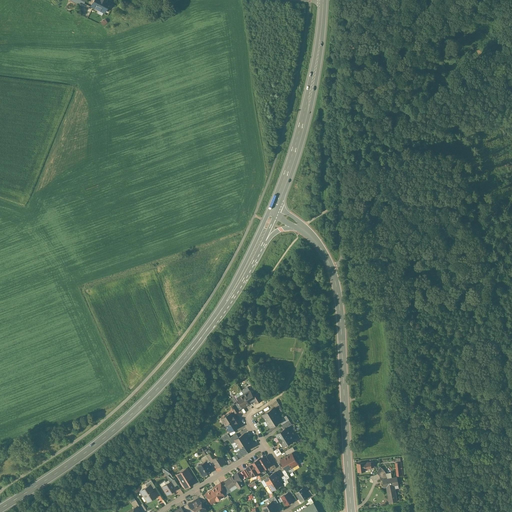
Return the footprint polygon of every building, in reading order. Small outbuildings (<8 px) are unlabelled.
[(106,0),(93,0),(90,6),(103,13),(109,2),(106,0)] [(255,399),(250,391),(244,394),(249,403),(255,399)] [(249,403),(244,394),(237,398),(243,407),(249,403)] [(276,400),(269,405),(272,409),(274,408),(279,404),(276,400)] [(272,409),(263,414),(262,417),(265,417),(266,420),(266,421),(277,413),(274,408),(272,409)] [(231,412),(226,416),(225,415),(223,416),(223,418),(224,421),(224,422),(226,425),(236,419),(235,417),(234,417),(231,412)] [(277,413),(266,421),(267,420),(269,424),(268,426),(271,427),(280,422),(282,420),(281,419),(277,413)] [(286,415),(281,419),(282,420),(280,422),(282,425),(289,420),(286,415)] [(236,419),(226,425),(230,432),(240,426),(237,421),(237,420),(236,419)] [(286,428),(276,434),(280,440),(290,434),(286,428)] [(382,431),(371,431),(372,442),(383,442),(382,431)] [(227,433),(221,437),(224,441),(229,438),(230,437),(227,433)] [(238,437),(235,439),(236,441),(238,446),(248,440),(244,433),(238,437)] [(230,437),(229,438),(232,443),(236,441),(235,439),(238,437),(236,434),(230,437)] [(290,434),(280,440),(281,442),(281,443),(283,446),(284,446),(294,440),(290,434)] [(248,440),(238,446),(241,450),(242,452),(246,450),(252,446),(248,440)] [(211,452),(206,455),(210,461),(211,462),(213,461),(212,459),(215,458),(211,452)] [(298,464),(292,453),(286,457),(292,467),(298,464)] [(206,454),(200,458),(203,463),(205,462),(206,463),(210,461),(206,455),(206,454)] [(215,458),(212,459),(213,461),(217,467),(225,462),(220,454),(215,458)] [(260,458),(250,464),(251,464),(247,467),(247,468),(251,474),(252,476),(254,475),(257,476),(257,473),(258,473),(258,472),(264,468),(264,469),(270,465),(269,463),(265,457),(265,456),(260,459),(260,458)] [(286,457),(280,460),(286,470),(292,467),(286,457)] [(189,465),(184,458),(180,461),(184,468),(189,465)] [(364,462),(357,463),(358,472),(365,471),(365,469),(372,468),(371,461),(364,462)] [(203,463),(200,465),(201,466),(201,467),(198,469),(200,472),(203,476),(211,471),(206,463),(205,462),(203,463)] [(381,467),(377,472),(378,473),(378,474),(379,475),(380,476),(381,478),(381,479),(383,478),(387,477),(387,475),(386,474),(386,472),(385,471),(384,470),(382,468),(381,467)] [(186,468),(176,474),(184,487),(194,481),(186,468)] [(269,476),(264,479),(268,485),(278,478),(274,472),(269,476)] [(237,473),(224,481),(226,483),(229,488),(236,484),(238,488),(243,485),(241,481),(241,480),(237,473)] [(387,477),(383,478),(384,486),(387,486),(390,502),(397,501),(394,488),(399,487),(397,477),(388,479),(387,477)] [(278,478),(268,485),(272,491),(282,484),(278,478)] [(151,480),(146,483),(147,487),(150,485),(152,488),(155,487),(151,480)] [(167,485),(162,488),(165,492),(167,490),(169,493),(175,489),(170,481),(166,484),(167,485)] [(222,486),(221,483),(217,485),(222,493),(225,491),(222,486)] [(229,488),(226,483),(222,486),(225,491),(227,494),(231,491),(229,488)] [(147,487),(141,491),(147,501),(155,496),(155,495),(154,496),(152,493),(154,492),(152,488),(150,485),(147,487)] [(217,486),(213,488),(213,489),(205,494),(211,503),(220,498),(221,499),(222,499),(224,498),(224,497),(223,496),(224,495),(222,493),(217,485),(217,486)] [(304,487),(296,492),(301,500),(309,495),(304,487)] [(288,492),(281,497),(283,499),(282,499),(284,503),(285,502),(286,505),(293,500),(291,496),(288,492)] [(206,501),(202,495),(198,497),(198,498),(202,503),(206,501)] [(274,495),(268,498),(271,502),(272,501),(274,504),(278,502),(274,495)] [(202,503),(198,498),(193,501),(200,511),(202,511),(206,510),(202,503)] [(135,499),(131,502),(134,508),(136,507),(139,505),(135,499)] [(200,511),(193,501),(189,504),(188,504),(191,509),(193,511),(200,511)] [(271,502),(263,507),(265,511),(274,511),(278,510),(274,504),(272,501),(271,502)] [(319,511),(314,502),(297,511),(319,511)]
